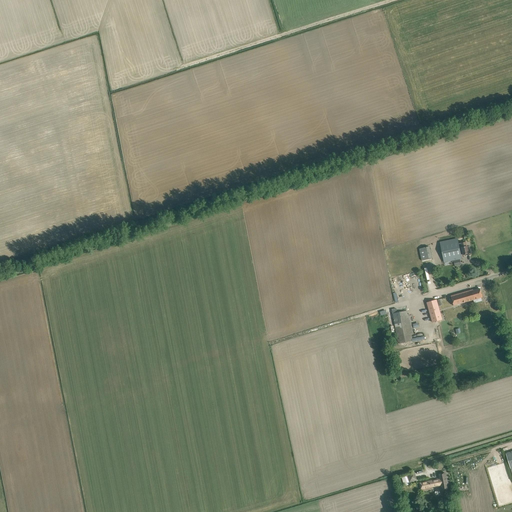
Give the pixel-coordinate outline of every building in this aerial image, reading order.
[(458,241),(440,245),(443,258),(444,260),(453,258),(454,260),(462,259),(461,255),(463,255),(471,253),(470,249),(469,246),(467,247),(466,242),(459,244),(458,241)] [(473,290),(451,296),(453,306),(483,297),(480,289),(473,291),(473,290)] [(436,300),(427,303),(432,322),(442,319),(438,306),(437,301),(436,300)] [(397,337),(413,334),(409,314),(408,315),(407,311),(397,313),(396,309),(392,309),(392,314),(397,337)] [(443,485),(444,490),(448,489),(445,473),(439,474),(439,478),(419,482),(421,490),(431,488),(431,487),(443,485)] [(404,486),(411,484),(408,474),(401,477),(404,486)]
